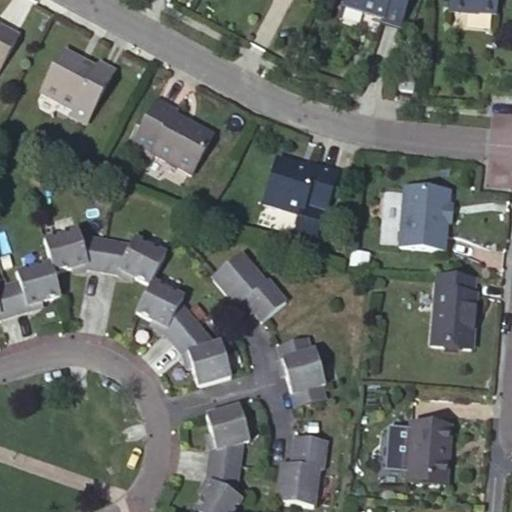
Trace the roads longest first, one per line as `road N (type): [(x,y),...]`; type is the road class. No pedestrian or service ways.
road 1 (residential): [(85,0),(336,127),(511,146)]
road 2 (residential): [(113,511),(149,470),(148,405),(130,375),(108,357),(72,353),(0,369)]
